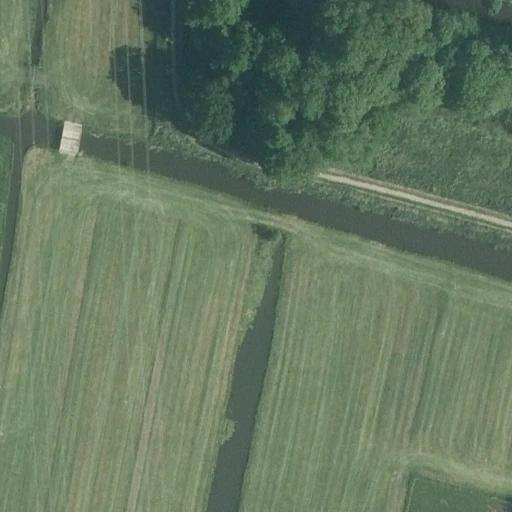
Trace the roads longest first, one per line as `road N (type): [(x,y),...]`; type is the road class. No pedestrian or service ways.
road 1 (track): [(302,230),(113,183),(79,196),(67,158),(73,122)]
road 2 (track): [(79,196),(58,292),(11,435),(0,434)]
road 3 (track): [(170,105),(0,71)]
